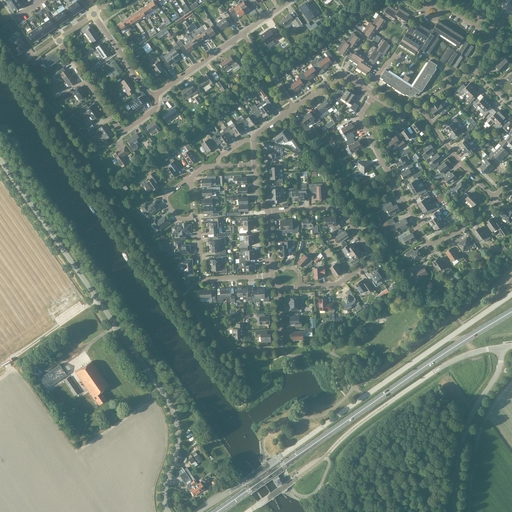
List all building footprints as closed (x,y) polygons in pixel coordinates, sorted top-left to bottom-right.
[(19,0),(10,7),(13,11),(17,8),(19,11),(25,8),(19,0)] [(72,0),(70,2),(71,2),(72,4),(77,12),(82,9),(80,6),(82,4),(81,3),(79,0),(72,0)] [(239,1),(236,3),(237,4),(238,5),(243,13),(248,10),(246,7),(250,4),(247,0),(240,0),(242,2),(241,3),(239,1)] [(153,1),(147,4),(151,10),(154,8),(156,12),(160,10),(160,9),(158,7),(157,8),(155,4),(153,1)] [(77,12),(72,4),(71,2),(64,7),(67,12),(70,11),(73,15),(77,12)] [(306,3),(301,8),(303,12),(302,13),(308,21),(312,19),(319,14),(316,10),(319,8),(315,3),(309,7),(306,3)] [(147,4),(142,8),(149,17),(151,16),(148,12),(151,10),(147,4)] [(232,8),(228,10),(232,16),(236,13),(238,16),(243,13),(238,5),(237,4),(235,6),(236,7),(233,9),(232,8)] [(63,6),(56,11),(58,14),(63,22),(68,19),(65,14),(67,12),(64,7),(63,6)] [(385,11),(383,14),(389,17),(391,14),(389,13),(392,9),(393,8),(389,6),(389,7),(387,6),(384,10),(385,11)] [(137,11),(141,17),(144,15),(147,19),(149,17),(142,8),(137,11)] [(398,12),(394,17),(396,18),(398,19),(400,20),(403,15),(402,14),(403,12),(401,11),(402,10),(398,8),(396,11),(398,12)] [(391,14),(389,17),(389,18),(394,21),(396,18),(394,17),(398,12),(396,11),(394,9),(394,10),(392,9),(389,13),(391,14)] [(132,15),(137,22),(139,20),(138,19),(141,17),(137,11),(132,15)] [(403,15),(400,20),(405,23),(408,18),(407,17),(408,15),(407,14),(407,13),(404,11),(403,12),(402,14),(403,15)] [(227,19),(230,17),(226,12),(223,14),(225,17),(216,23),(220,29),(228,24),(225,20),(226,19),(227,19)] [(375,12),(372,16),(376,19),(375,20),(383,25),(386,20),(383,18),(383,17),(378,14),(375,12)] [(59,25),(63,22),(58,14),(53,16),(57,21),(59,24),(59,25)] [(291,22),(296,28),(302,24),(297,17),(294,19),(290,14),(279,22),(282,26),(284,25),(285,26),(291,22)] [(132,15),(127,18),(131,24),(134,22),(135,23),(137,22),(132,15)] [(47,17),(43,20),(45,22),(50,31),(55,28),(49,19),(47,17)] [(127,18),(122,21),(128,30),(129,31),(131,30),(129,27),(128,26),(131,24),(127,18)] [(372,23),(371,24),(376,27),(376,29),(379,31),(380,30),(383,25),(375,20),(374,21),(373,21),(372,23)] [(122,21),(117,25),(121,30),(123,33),(128,30),(122,21)] [(367,26),(366,28),(373,32),(376,29),(376,27),(371,24),(372,23),(369,21),(368,22),(366,25),(367,26)] [(400,42),(400,43),(418,54),(421,49),(429,54),(439,38),(438,38),(438,35),(455,46),(456,45),(458,46),(464,38),(438,21),(431,32),(429,30),(428,32),(418,25),(415,30),(410,27),(400,42)] [(40,25),(46,33),(50,31),(45,22),(40,25)] [(309,25),(307,27),(310,32),(318,26),(315,23),(310,26),(309,25)] [(192,24),(189,26),(190,27),(198,39),(201,38),(203,41),(209,37),(201,26),(199,28),(202,33),(200,34),(192,24)] [(201,26),(209,37),(214,34),(210,27),(207,29),(204,24),(201,26)] [(42,36),(46,33),(40,25),(36,28),(42,36)] [(87,25),(80,30),(82,34),(85,32),(92,42),(98,38),(91,27),(90,28),(87,25)] [(186,34),(184,36),(185,38),(187,40),(193,49),(198,45),(196,41),(198,39),(190,27),(187,29),(194,39),(193,39),(190,35),(189,35),(188,36),(186,34)] [(364,30),(363,32),(366,33),(365,34),(370,38),(373,32),(366,28),(365,27),(363,30),(364,30)] [(36,28),(32,31),(38,39),(42,36),(36,28)] [(38,39),(32,31),(31,29),(27,32),(29,36),(28,37),(31,40),(32,40),(33,42),(38,39)] [(267,33),(262,36),(267,44),(276,39),(277,40),(281,38),(280,37),(277,33),(276,33),(275,31),(272,33),(269,29),(266,32),(267,33)] [(352,34),(349,38),(350,38),(358,43),(360,39),(357,37),(358,36),(353,33),(352,35),(352,34)] [(19,37),(11,42),(14,47),(13,47),(16,51),(16,50),(18,52),(22,50),(21,49),(23,48),(22,46),(24,44),(19,37)] [(347,42),(346,43),(351,46),(351,47),(354,49),(354,48),(356,46),(358,43),(350,38),(349,40),(348,39),(347,42)] [(382,39),(379,45),(386,49),(387,50),(389,47),(388,46),(389,45),(387,43),(388,42),(382,39)] [(186,44),(183,46),(188,52),(193,49),(187,40),(184,42),(186,44)] [(342,45),(341,46),(348,51),(351,47),(351,46),(346,43),(347,42),(344,40),(343,41),(341,44),(342,45)] [(470,52),(473,47),(465,41),(462,46),(470,52)] [(146,42),(141,45),(143,47),(142,47),(146,53),(152,50),(146,42)] [(96,48),(103,58),(109,54),(102,43),(96,48)] [(172,50),(169,53),(170,54),(169,54),(174,62),(180,58),(178,55),(181,54),(182,53),(176,45),(173,47),(174,49),(172,50)] [(376,48),(375,50),(380,54),(383,56),(384,56),(386,52),(385,51),(386,49),(379,45),(377,47),(376,48)] [(339,49),(338,50),(340,52),(339,53),(345,56),(348,51),(341,46),(340,46),(338,48),(339,49)] [(372,48),(369,53),(377,57),(378,56),(379,56),(380,54),(375,50),(376,48),(373,46),(372,48)] [(439,60),(444,63),(453,50),(448,46),(439,60)] [(462,46),(459,51),(461,53),(462,54),(467,57),(470,52),(462,46)] [(90,47),(83,53),(85,56),(93,51),(90,47)] [(135,56),(142,52),(140,47),(133,51),(135,56)] [(322,59),(327,66),(332,63),(333,64),(336,62),(327,50),(324,52),(327,56),(322,59)] [(40,56),(33,61),(35,64),(36,64),(41,60),(46,68),(57,60),(56,59),(57,58),(56,56),(58,55),(55,51),(55,52),(49,56),(48,55),(42,59),(40,56)] [(352,54),(349,58),(350,59),(350,60),(353,62),(353,61),(358,53),(355,51),(353,54),(352,54)] [(169,54),(170,54),(168,52),(163,56),(162,55),(159,57),(164,65),(167,63),(169,65),(174,62),(169,54)] [(454,52),(451,57),(459,63),(463,57),(461,56),(459,55),(457,54),(454,52)] [(508,67),(511,64),(505,59),(508,56),(504,52),(498,57),(502,61),(496,67),(502,73),(505,70),(506,72),(509,69),(508,67)] [(358,53),(353,61),(355,62),(354,63),(357,65),(358,65),(362,60),(363,61),(365,58),(363,56),(362,56),(358,53)] [(367,56),(369,58),(370,58),(369,59),(374,62),(375,60),(376,61),(378,58),(377,57),(369,53),(367,56)] [(151,65),(152,67),(150,68),(152,73),(155,71),(157,74),(157,73),(158,74),(160,72),(160,71),(162,70),(157,62),(159,61),(156,57),(152,60),(154,63),(151,65)] [(232,69),(238,65),(236,62),(235,63),(231,57),(220,64),(224,70),(225,72),(231,68),(232,69)] [(315,59),(312,61),(321,73),(324,71),(323,69),(327,66),(322,59),(321,57),(316,60),(315,59)] [(455,68),(459,63),(451,57),(447,63),(455,68)] [(357,65),(355,67),(360,70),(360,69),(362,71),(367,63),(363,61),(362,60),(358,65),(357,65)] [(436,68),(437,65),(429,60),(412,87),(385,70),(379,78),(382,80),(405,95),(406,94),(409,96),(410,94),(412,96),(415,95),(416,93),(418,94),(420,91),(421,92),(436,68)] [(114,61),(108,65),(112,71),(110,72),(113,75),(114,74),(116,76),(122,72),(114,61)] [(308,70),(313,76),(317,73),(318,75),(321,73),(312,61),(310,63),(312,66),(308,70)] [(362,71),(361,71),(364,73),(364,72),(366,73),(367,71),(368,72),(372,67),(367,63),(362,71)] [(63,68),(57,72),(59,74),(59,75),(60,74),(68,86),(75,81),(73,78),(72,78),(66,70),(65,71),(63,68)] [(402,79),(407,82),(413,72),(409,69),(405,73),(406,74),(402,79)] [(302,71),(299,73),(308,85),(310,83),(308,80),(313,76),(308,70),(303,73),(302,71)] [(209,86),(216,81),(209,72),(203,76),(206,80),(200,84),(203,88),(208,84),(209,86)] [(299,79),(294,82),(299,89),(304,85),(305,87),(308,85),(299,73),(296,75),(299,79)] [(131,89),(133,88),(126,78),(121,82),(123,85),(122,87),(124,89),(125,88),(128,91),(126,93),(128,96),(133,92),(131,89)] [(217,83),(223,92),(227,89),(221,80),(217,83)] [(299,89),(294,82),(290,85),(287,81),(284,83),(293,95),(296,93),(295,92),(299,89)] [(467,94),(474,87),(470,83),(465,88),(462,86),(457,91),(463,97),(467,94)] [(191,85),(181,92),(185,98),(186,99),(192,95),(193,96),(198,92),(196,89),(195,90),(191,85)] [(66,93),(62,96),(65,100),(69,98),(74,94),(79,100),(80,99),(82,101),(86,99),(84,96),(80,91),(82,91),(79,87),(72,92),(70,90),(66,93)] [(474,87),(467,94),(469,96),(467,98),(471,103),(475,99),(473,96),(474,95),(478,91),(474,87)] [(341,98),(346,101),(351,93),(346,89),(344,92),(338,89),(333,97),(339,101),(341,98)] [(135,100),(129,105),(133,112),(144,104),(141,99),(144,97),(140,91),(136,94),(138,98),(135,100)] [(351,93),(346,101),(351,105),(349,108),(355,111),(358,105),(353,102),(357,97),(351,93)] [(193,99),(197,104),(202,101),(198,96),(193,99)] [(478,98),(473,104),(479,110),(481,107),(488,101),(484,97),(480,100),(478,98)] [(263,107),(268,114),(272,111),(268,106),(271,104),(267,99),(264,101),(260,104),(263,107)] [(326,100),(321,103),(326,110),(328,113),(333,110),(335,108),(332,103),(329,105),(326,100)] [(441,103),(439,100),(432,106),(434,108),(432,110),(436,115),(444,109),(440,104),(441,103)] [(488,101),(481,107),(483,110),(481,112),(485,116),(489,112),(487,110),(492,105),(488,101)] [(326,110),(321,103),(316,107),(320,112),(317,113),(321,118),(328,113),(326,110)] [(263,117),(268,114),(263,107),(260,104),(256,107),(255,104),(252,106),(253,108),(257,114),(259,112),(263,117)] [(85,110),(92,120),(99,115),(92,105),(88,107),(86,105),(81,108),(83,111),(85,110)] [(162,116),(167,122),(179,114),(174,108),(170,110),(162,116)] [(249,117),(254,124),(258,121),(255,115),(257,114),(253,108),(251,110),(253,114),(249,117)] [(495,122),(502,114),(498,110),(492,116),(490,113),(486,118),(488,120),(486,122),(490,126),(494,121),(495,122)] [(305,115),(313,125),(315,124),(316,124),(320,121),(316,115),(313,117),(310,112),(305,115)] [(502,114),(495,122),(497,124),(494,127),(498,131),(503,126),(501,124),(506,118),(502,114)] [(313,125),(305,115),(300,118),(304,123),(301,125),(306,132),(311,129),(310,127),(313,125)] [(254,124),(249,117),(245,120),(242,116),(240,118),(243,123),(246,122),(250,127),(254,124)] [(445,128),(449,133),(456,127),(454,125),(458,122),(454,117),(450,121),(452,123),(445,128)] [(235,126),(240,134),(245,130),(241,125),(243,123),(240,118),(236,120),(239,124),(235,126)] [(154,121),(146,127),(150,133),(151,135),(156,131),(157,132),(160,130),(158,127),(154,121)] [(422,129),(425,134),(428,133),(423,126),(421,128),(416,122),(412,125),(417,133),(422,129)] [(233,123),(226,128),(229,133),(232,131),(236,137),(240,134),(235,126),(233,123)] [(341,128),(347,140),(352,138),(354,137),(351,132),(355,130),(351,123),(341,128)] [(102,137),(104,140),(111,135),(107,128),(108,128),(105,124),(97,130),(99,132),(100,132),(103,136),(102,137)] [(87,128),(91,134),(96,131),(92,125),(87,128)] [(456,127),(449,133),(452,137),(459,132),(456,127)] [(220,134),(226,143),(231,140),(227,135),(229,133),(226,128),(223,130),(224,131),(220,134)] [(338,128),(335,129),(341,140),(344,139),(338,128)] [(406,129),(401,132),(405,138),(406,140),(410,138),(412,136),(413,139),(415,141),(418,139),(413,132),(410,135),(406,129)] [(286,143),(291,139),(285,130),(279,134),(280,134),(270,142),(271,143),(275,145),(283,139),(286,143)] [(141,143),(146,139),(141,133),(138,136),(136,134),(132,137),(133,138),(127,142),(130,146),(129,146),(133,151),(137,148),(137,146),(136,144),(140,141),(141,143)] [(215,135),(212,137),(218,146),(221,145),(222,146),(226,143),(220,134),(216,137),(215,135)] [(200,148),(200,149),(201,150),(202,152),(203,152),(205,151),(205,150),(207,152),(214,148),(210,142),(213,140),(209,135),(207,137),(208,139),(201,144),(203,147),(202,147),(200,148)] [(502,142),(507,146),(509,143),(511,145),(511,137),(509,135),(506,140),(504,139),(502,142)] [(396,136),(387,142),(392,149),(398,145),(401,149),(406,145),(404,142),(402,140),(400,142),(396,136)] [(157,144),(151,137),(148,139),(154,146),(157,144)] [(294,138),(291,140),(296,148),(293,150),(293,151),(298,153),(303,149),(294,138)] [(352,138),(347,140),(345,141),(351,153),(362,147),(358,141),(355,142),(352,138)] [(458,145),(461,150),(469,144),(466,139),(465,140),(458,145)] [(501,146),(496,150),(504,157),(508,153),(504,149),(507,146),(502,142),(499,145),(501,146)] [(429,153),(434,149),(430,144),(429,145),(428,143),(422,148),(425,153),(422,156),(425,160),(429,157),(431,156),(429,153)] [(469,144),(461,150),(464,154),(469,150),(472,153),(478,149),(474,144),(471,146),(469,144)] [(183,155),(190,164),(196,160),(193,155),(195,153),(189,145),(186,147),(188,151),(183,155)] [(268,161),(276,161),(276,156),(283,156),(282,148),(274,145),(272,151),(268,151),(268,152),(266,152),(266,158),(268,158),(268,161)] [(127,164),(122,157),(129,153),(125,147),(119,151),(113,155),(122,168),(127,164)] [(504,157),(496,150),(494,153),(492,152),(488,156),(493,161),(495,158),(499,162),(504,157)] [(432,157),(430,159),(433,162),(429,165),(432,169),(438,165),(437,162),(441,159),(437,153),(432,157)] [(407,165),(405,162),(409,159),(407,154),(400,158),(401,161),(396,164),(399,170),(407,165)] [(483,164),(490,171),(494,167),(489,162),(492,160),(487,155),(484,157),(482,159),(485,162),(483,164)] [(360,172),(367,172),(370,167),(367,161),(361,161),(357,167),(360,172)] [(170,168),(165,171),(170,178),(177,173),(176,171),(179,169),(177,167),(173,162),(170,164),(168,165),(170,168)] [(445,174),(443,172),(448,168),(444,163),(437,168),(440,171),(437,173),(440,178),(445,174)] [(269,171),(270,174),(280,173),(279,169),(282,169),(282,164),(275,164),(275,167),(269,168),(269,171)] [(490,171),(483,164),(480,168),(487,175),(490,171)] [(405,171),(401,173),(404,179),(412,175),(409,169),(405,171)] [(151,189),(152,191),(159,186),(155,180),(158,178),(154,172),(149,176),(151,179),(146,182),(148,185),(145,187),(147,191),(151,189)] [(407,185),(410,190),(418,185),(416,183),(419,181),(417,178),(422,175),(420,172),(412,176),(414,179),(415,181),(407,185)] [(452,181),(456,178),(452,173),(451,174),(449,172),(442,177),(448,184),(450,186),(454,183),(452,181)] [(280,173),(270,174),(270,176),(269,177),(269,180),(276,179),(276,182),(283,182),(282,174),(280,174),(280,173)] [(246,178),(239,178),(239,175),(231,175),(231,178),(233,178),(233,181),(237,181),(237,184),(247,184),(246,178)] [(202,180),(202,186),(216,185),(215,176),(209,177),(209,180),(202,180)] [(270,192),(270,195),(280,194),(280,189),(282,189),(282,185),(282,183),(279,183),(279,186),(276,186),(276,189),(270,189),(271,192),(270,192)] [(452,190),(451,191),(455,196),(458,193),(464,187),(460,183),(454,189),(454,188),(452,190)] [(315,193),(317,194),(317,198),(325,198),(325,197),(326,197),(326,193),(325,193),(325,187),(322,187),(322,184),(309,184),(310,193),(315,193)] [(301,190),(298,191),(298,201),(304,201),(304,197),(307,197),(306,185),(300,185),(301,190)] [(418,185),(410,190),(412,194),(418,191),(420,195),(426,191),(423,186),(419,188),(418,185)] [(202,190),(202,196),(212,195),(212,192),(216,192),(216,191),(220,191),(219,187),(208,188),(208,190),(202,190)] [(298,201),(298,191),(294,191),(294,188),(288,189),(289,195),(292,195),(292,202),(298,201)] [(427,192),(425,194),(421,196),(423,200),(417,204),(420,208),(430,202),(429,199),(431,198),(427,192)] [(467,201),(473,207),(479,201),(471,193),(468,196),(466,194),(460,199),(465,203),(467,201)] [(280,194),(270,195),(270,197),(271,197),(271,200),(275,200),(275,203),(277,203),(283,202),(283,199),(281,199),(280,194)] [(212,205),(212,202),(215,202),(215,200),(218,200),(217,196),(210,196),(210,200),(203,200),(203,206),(212,205)] [(387,211),(390,216),(400,211),(396,205),(393,207),(390,201),(380,206),(384,213),(387,211)] [(141,207),(147,217),(160,208),(155,202),(148,207),(146,204),(141,207)] [(428,210),(430,213),(438,208),(434,203),(432,204),(430,202),(428,203),(420,208),(423,213),(428,210)] [(453,211),(447,203),(443,206),(449,214),(453,211)] [(240,212),(248,212),(248,206),(238,206),(239,209),(234,210),(234,215),(240,215),(240,212)] [(218,213),(213,213),(213,207),(203,208),(203,214),(211,214),(211,217),(218,216),(218,213)] [(504,219),(510,223),(511,220),(511,209),(510,208),(508,213),(503,210),(500,215),(505,218),(504,219)] [(430,222),(433,226),(442,220),(439,216),(441,214),(439,210),(431,216),(433,219),(430,222)] [(155,218),(151,221),(151,222),(157,231),(170,222),(165,216),(158,221),(155,218)] [(243,223),(243,225),(253,225),(253,220),(245,220),(245,217),(238,217),(238,221),(239,221),(239,222),(243,223)] [(325,224),(325,227),(331,227),(331,228),(334,232),(341,227),(338,223),(336,224),(335,217),(332,217),(325,218),(325,220),(325,224)] [(209,223),(209,228),(218,228),(222,227),(221,218),(216,218),(216,222),(209,223)] [(392,219),(387,221),(391,229),(396,226),(399,232),(409,226),(405,218),(395,223),(392,219)] [(314,230),(314,233),(318,232),(317,225),(313,225),(312,219),(302,219),(302,227),(312,227),(312,230),(314,230)] [(498,221),(495,223),(492,219),(486,223),(491,231),(497,227),(498,228),(504,236),(507,234),(498,221)] [(286,230),(286,220),(280,221),(280,227),(276,227),(276,234),(281,234),(281,230),(286,230)] [(292,220),(286,220),(286,230),(287,230),(287,232),(292,232),(292,234),(298,233),(298,230),(299,230),(298,222),(293,222),(294,223),(292,223),(292,220)] [(442,220),(433,226),(436,231),(441,227),(444,230),(451,225),(449,222),(445,224),(442,220)] [(176,225),(176,233),(179,233),(179,236),(179,237),(179,240),(181,239),(181,240),(186,240),(185,233),(191,233),(191,225),(176,225)] [(253,225),(243,225),(243,228),(240,229),(240,230),(239,230),(239,233),(246,233),(246,230),(253,230),(253,225)] [(218,228),(209,228),(209,234),(216,233),(216,237),(225,237),(231,236),(231,233),(231,232),(230,232),(224,233),(219,233),(218,228)] [(342,229),(341,230),(340,229),(333,234),(333,235),(336,238),(335,239),(335,241),(336,243),(337,243),(339,243),(340,242),(341,242),(349,236),(345,231),(343,232),(342,229)] [(483,239),(485,243),(491,239),(484,229),(480,231),(479,229),(474,233),(480,241),(483,239)] [(403,234),(397,238),(400,243),(402,242),(404,241),(406,245),(415,240),(412,233),(405,237),(403,234)] [(210,241),(210,247),(219,246),(219,243),(225,243),(225,237),(216,237),(216,241),(210,241)] [(474,249),(476,247),(471,240),(469,242),(466,239),(457,245),(463,252),(472,246),(474,249)] [(254,240),(244,240),(244,243),(241,244),(241,245),(238,245),(239,248),(247,248),(247,245),(254,244),(254,240)] [(190,253),(190,245),(181,246),(181,242),(175,242),(175,254),(190,253)] [(288,247),(293,247),(293,242),(285,242),(285,246),(280,246),(280,256),(288,256),(288,247)] [(347,246),(341,249),(345,254),(345,255),(345,257),(345,258),(346,258),(358,249),(354,244),(351,247),(349,244),(347,246)] [(219,246),(210,247),(210,252),(217,252),(217,255),(225,255),(225,249),(220,250),(219,246)] [(358,249),(346,258),(346,259),(348,260),(349,260),(353,265),(358,262),(356,258),(362,254),(358,249)] [(456,259),(459,263),(464,259),(460,253),(456,255),(452,249),(445,253),(452,262),(456,259)] [(411,257),(414,262),(422,257),(418,250),(413,253),(411,250),(405,254),(408,258),(411,257)] [(255,255),(245,255),(245,258),(242,259),(239,259),(239,263),(246,263),(246,260),(255,259),(255,255)] [(304,266),(306,268),(312,261),(310,259),(309,259),(304,255),(297,263),(302,267),(304,266)] [(211,260),(211,265),(220,265),(220,262),(226,262),(225,256),(217,256),(218,259),(211,260)] [(193,274),(192,259),(180,260),(180,266),(178,266),(180,270),(185,270),(185,275),(193,274)] [(442,269),(445,273),(450,270),(445,264),(443,265),(438,259),(432,263),(434,266),(432,268),(435,273),(437,271),(438,272),(442,269)] [(330,268),(336,276),(341,273),(340,271),(343,269),(337,261),(334,263),(335,264),(330,268)] [(239,263),(239,269),(244,268),(244,271),(254,271),(254,270),(255,270),(255,269),(255,266),(254,266),(254,265),(246,265),(246,263),(239,263)] [(220,265),(211,265),(211,271),(218,271),(218,274),(227,274),(226,268),(221,268),(220,265)] [(321,276),(325,276),(324,267),(320,267),(320,268),(314,268),(314,279),(321,278),(321,276)] [(374,271),(380,280),(383,278),(385,281),(389,278),(385,272),(382,274),(379,268),(374,271)] [(417,275),(419,279),(427,275),(424,269),(421,271),(420,268),(412,272),(414,277),(417,275)] [(374,271),(370,275),(373,280),(371,282),(375,288),(379,285),(382,283),(380,280),(374,271)] [(368,283),(365,286),(361,280),(354,285),(360,294),(365,290),(368,293),(372,290),(368,283)] [(234,295),(234,301),(239,301),(240,297),(243,297),(242,287),(237,287),(237,295),(234,295)] [(247,287),(242,287),(243,297),(245,297),(246,300),(248,300),(248,301),(249,301),(251,301),(251,296),(251,294),(248,294),(247,287)] [(226,298),(225,288),(220,288),(220,296),(217,296),(218,302),(218,303),(221,303),(221,302),(222,302),(223,298),(226,298)] [(231,288),(225,288),(226,298),(229,298),(230,301),(231,301),(231,302),(234,302),(234,301),(234,295),(231,295),(231,288)] [(259,289),(260,299),(263,298),(263,302),(269,301),(269,296),(265,296),(264,288),(259,289)] [(254,296),(251,296),(251,301),(251,302),(255,302),(260,302),(260,299),(259,289),(254,289),(254,296)] [(342,309),(347,310),(351,306),(355,303),(355,299),(348,289),(345,292),(347,296),(343,299),(343,300),(341,301),(341,303),(343,306),(342,309)] [(211,297),(212,303),(215,302),(215,294),(211,294),(211,290),(200,290),(200,298),(211,297)] [(289,305),(289,310),(299,310),(299,305),(298,298),(289,298),(290,305),(289,305)] [(318,307),(319,307),(319,310),(332,310),(332,303),(326,303),(326,299),(319,299),(319,303),(318,304),(318,307)] [(270,324),(269,316),(263,317),(263,313),(257,314),(257,317),(259,317),(260,324),(270,324)] [(295,324),(295,327),(301,326),(301,321),(299,321),(298,317),(290,317),(290,324),(295,324)] [(240,335),(243,335),(243,324),(237,324),(237,329),(232,329),(232,339),(240,338),(240,335)] [(271,342),(270,334),(267,334),(267,331),(257,332),(257,336),(261,336),(261,342),(271,342)] [(291,332),(291,340),(303,340),(302,332),(291,332)] [(100,392),(108,386),(91,361),(75,373),(94,400),(95,399),(98,405),(105,400),(100,392)] [(39,378),(46,388),(66,375),(59,364),(39,378)] [(69,389),(74,396),(78,392),(68,377),(64,380),(70,389),(69,389)] [(192,481),(199,492),(204,488),(207,486),(207,485),(204,481),(203,481),(200,483),(198,484),(196,482),(197,482),(194,478),(194,479),(186,467),(183,470),(190,479),(192,481)] [(183,469),(178,472),(179,475),(184,483),(190,479),(183,470),(183,469)] [(190,479),(184,483),(187,486),(186,489),(188,492),(190,492),(191,493),(193,496),(199,492),(192,481),(190,479)]
